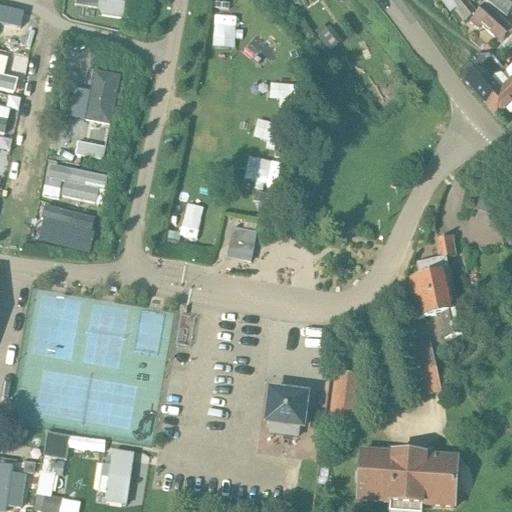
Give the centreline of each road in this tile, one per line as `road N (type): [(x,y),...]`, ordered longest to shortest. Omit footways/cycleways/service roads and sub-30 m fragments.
road 1 (residential): [(474,113),(431,171),(375,291),(352,311),(180,291)]
road 2 (tertiary): [(474,113),(386,0)]
